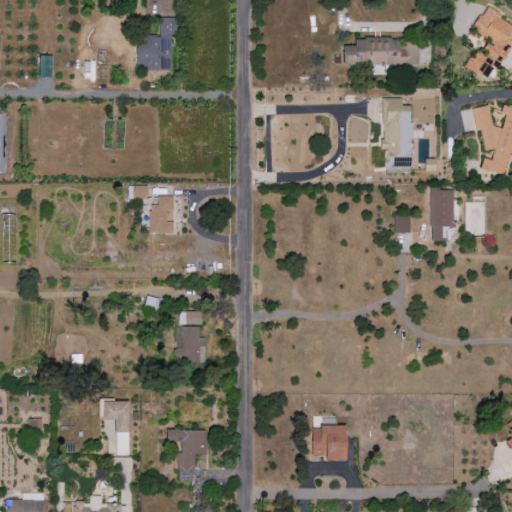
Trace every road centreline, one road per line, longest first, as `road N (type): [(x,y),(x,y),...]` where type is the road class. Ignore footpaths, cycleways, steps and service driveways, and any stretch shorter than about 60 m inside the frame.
road 1 (residential): [(247,0),(250,511)]
road 2 (residential): [(250,493),(473,494)]
